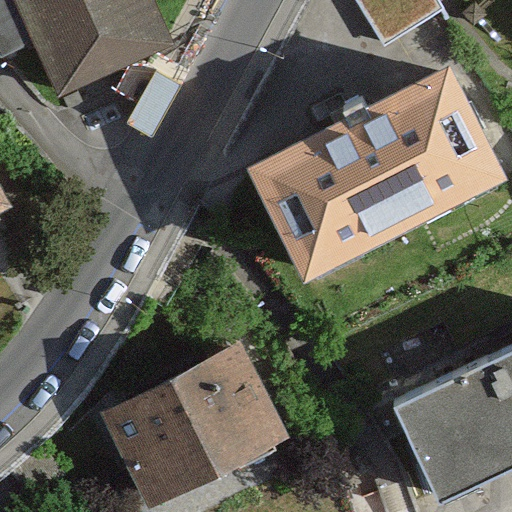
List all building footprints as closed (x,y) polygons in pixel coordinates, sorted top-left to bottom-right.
[(36,45),(63,100),(179,42),(157,0),(0,0),(0,55),(3,61),(36,45)] [(358,0),(385,45),(444,11),(437,0),(358,0)] [(303,272),(492,185),(444,82),(255,169),(303,272)] [(0,209),(15,201),(0,175),(0,209)] [(98,409),(148,505),(282,436),(232,339),(98,409)] [(511,350),(392,406),(436,500),(511,464),(511,350)] [(350,511),(331,468),(281,485),(296,510),(290,511),(350,511)]
